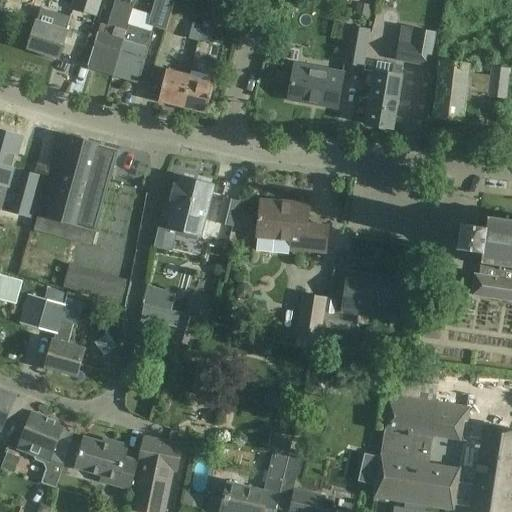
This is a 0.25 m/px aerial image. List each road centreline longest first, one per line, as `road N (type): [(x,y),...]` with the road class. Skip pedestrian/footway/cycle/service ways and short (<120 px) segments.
road 1 (residential): [(511,175),(220,149)]
road 2 (residential): [(161,138),(115,420)]
road 3 (residential): [(161,138),(0,94)]
road 4 (residential): [(220,149),(261,0)]
road 5 (residential): [(0,378),(115,420)]
